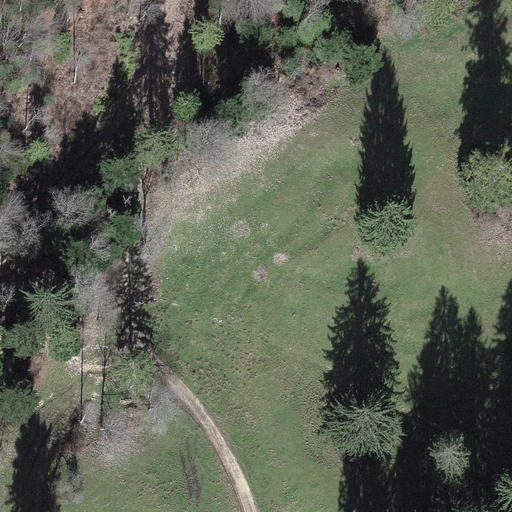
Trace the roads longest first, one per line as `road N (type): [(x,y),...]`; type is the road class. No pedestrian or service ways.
road 1 (track): [(163,0),(126,310),(140,345),(199,402),(230,449),(252,511)]
road 2 (track): [(0,256),(157,65)]
